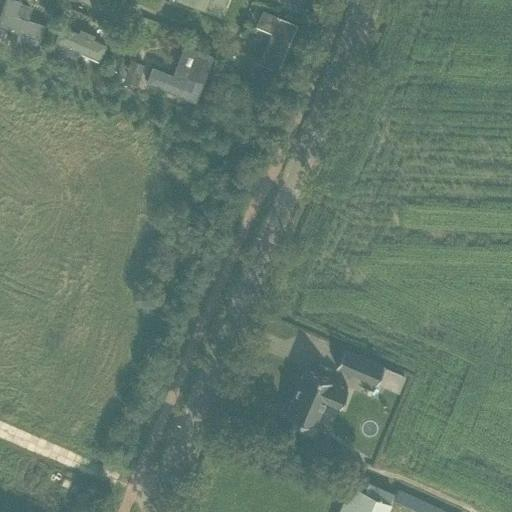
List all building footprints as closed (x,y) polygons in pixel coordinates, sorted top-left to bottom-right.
[(184,0),(223,15),(229,0),(184,0)] [(259,60),(280,69),(300,22),(262,6),(254,25),(271,32),(259,60)] [(63,24),(53,50),(98,67),(108,40),(63,24)] [(185,42),(177,70),(153,62),(147,83),(200,99),(214,51),(185,42)] [(109,61),(104,76),(117,81),(126,57),(117,53),(113,63),(109,61)] [(131,59),(123,80),(135,84),(143,63),(131,59)] [(257,65),(251,79),(269,87),(275,73),(257,65)] [(342,347),(335,364),(375,382),(383,364),(342,347)] [(333,380),(304,368),(285,412),(314,424),(315,423),(312,422),(323,395),(339,402),(338,405),(340,405),(347,388),(332,381),(333,380)]
